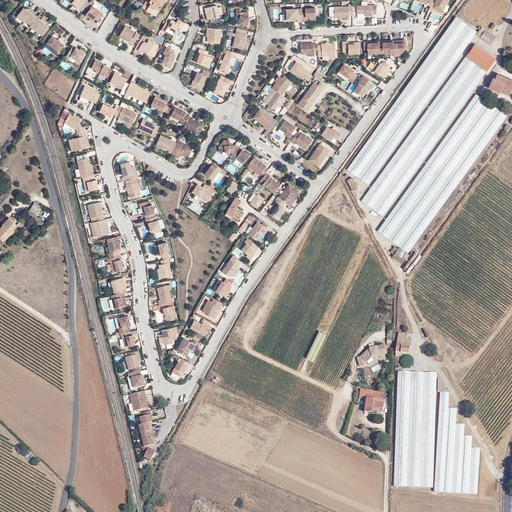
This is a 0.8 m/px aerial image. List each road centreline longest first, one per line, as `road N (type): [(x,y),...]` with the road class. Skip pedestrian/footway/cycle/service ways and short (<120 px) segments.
road 1 (residential): [(103,157),(142,267),(158,378),(171,393),(186,390),(319,185)]
road 2 (unclassified): [(0,71),(36,132),(71,265),(76,420),(62,511)]
road 3 (residential): [(319,185),(426,38),(410,27),(267,34)]
road 4 (residential): [(170,85),(41,0)]
road 5 (residential): [(225,117),(183,176),(122,141)]
